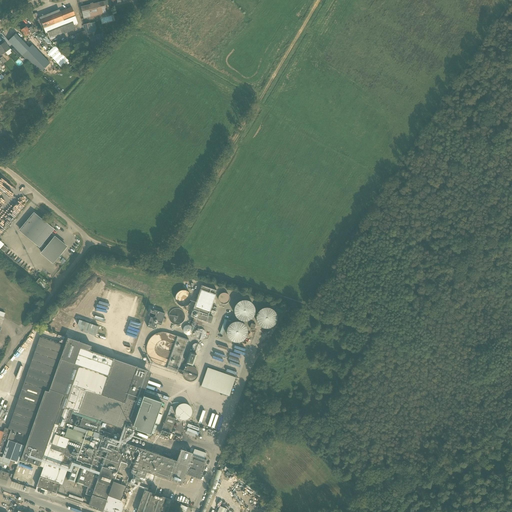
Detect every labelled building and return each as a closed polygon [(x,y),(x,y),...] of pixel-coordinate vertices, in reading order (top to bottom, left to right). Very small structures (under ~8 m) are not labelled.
[(106,14),(105,11),(103,2),(81,7),(84,19),(106,14)] [(40,20),(46,33),(61,27),(64,34),(76,29),(74,25),(78,24),(75,16),(72,7),(40,20)] [(90,23),(83,24),(86,35),(88,34),(92,33),(90,23)] [(22,34),(23,33),(25,36),(30,32),(32,34),(35,32),(31,27),(29,29),(28,29),(26,26),(21,30),(21,31),(22,34)] [(9,41),(20,53),(27,47),(16,35),(9,41)] [(89,38),(94,54),(101,52),(95,36),(89,38)] [(5,53),(10,49),(5,42),(0,45),(5,53)] [(14,48),(11,50),(18,57),(20,55),(14,48)] [(22,200),(2,184),(0,187),(0,208),(10,216),(22,200)] [(41,252),(49,260),(53,263),(66,247),(53,236),(54,235),(51,232),(53,229),(40,218),(36,223),(32,219),(21,232),(39,247),(43,243),(46,246),(41,252)] [(0,240),(0,248),(5,252),(8,248),(4,244),(4,243),(0,240)] [(201,285),(190,316),(211,323),(213,317),(208,315),(217,290),(201,285)] [(183,290),(181,290),(179,291),(177,292),(176,294),(175,296),(175,298),(175,300),(176,302),(177,304),(179,305),(181,306),(182,306),(184,306),(186,306),(187,305),(189,304),(190,303),(191,302),(191,300),(191,298),(191,296),(190,294),(189,292),(188,291),(186,291),(184,290),(183,290)] [(228,293),(221,295),(223,302),(230,300),(228,293)] [(239,301),(237,303),(235,305),(234,307),(234,310),(234,313),(235,315),(236,317),(237,319),(239,320),(241,320),(243,321),(246,321),(248,320),(251,319),(252,317),(254,315),(255,312),(255,310),(254,307),(253,305),(251,303),(249,301),(247,300),(244,300),(241,300),(239,301)] [(256,316),(256,318),(256,321),(257,323),(259,325),(261,327),(262,328),(264,328),(266,328),(269,328),(271,327),(273,326),(275,324),(276,321),(277,319),(277,316),(276,314),(275,311),(273,310),(270,308),(268,308),(265,307),(263,308),(260,309),(258,311),(257,313),(256,316)] [(173,309),(171,310),(169,313),(169,314),(168,316),(168,318),(169,319),(170,321),(171,323),(173,324),(175,325),(177,325),(177,327),(180,326),(180,324),(181,323),(183,322),(184,320),(185,318),(185,317),(185,315),(184,313),(183,311),(182,310),(180,309),(178,308),(176,308),(173,309)] [(154,309),(148,326),(156,329),(158,324),(161,325),(165,313),(154,309)] [(83,320),(79,329),(98,336),(101,326),(83,320)] [(234,322),(231,323),(229,324),(228,326),(226,329),(226,331),(226,334),(227,337),(229,339),(231,341),(233,342),(236,342),(238,342),(241,342),(243,340),(245,338),(246,336),(247,334),(247,331),(247,328),(246,326),(244,324),(242,323),(239,322),(237,321),(234,322)] [(183,328),(183,329),(183,330),(184,331),(184,332),(185,333),(186,333),(186,334),(187,334),(188,334),(189,334),(190,334),(191,333),(192,333),(192,332),(193,332),(193,331),(193,330),(193,329),(193,328),(193,327),(193,326),(192,326),(192,325),(191,325),(191,324),(190,324),(189,324),(188,324),(187,324),(186,324),(185,325),(184,325),(184,326),(184,327),(183,327),(183,328)] [(206,334),(206,333),(206,332),(206,331),(205,331),(205,330),(204,330),(204,329),(203,329),(202,329),(202,328),(201,328),(200,328),(200,329),(199,329),(198,329),(198,330),(197,330),(197,331),(196,332),(196,333),(196,334),(196,335),(196,336),(197,336),(197,337),(198,338),(199,338),(199,339),(200,339),(201,339),(202,339),(203,338),(204,338),(205,337),(205,336),(206,336),(206,335),(206,334)] [(163,367),(177,372),(189,340),(177,336),(169,333),(164,332),(162,332),(160,332),(158,333),(154,334),(152,336),(150,339),(148,342),(147,345),(146,347),(146,351),(147,353),(148,356),(149,359),(151,361),(153,362),(155,363),(159,365),(163,367)] [(90,350),(91,346),(67,338),(64,346),(54,376),(49,391),(64,396),(59,410),(68,413),(68,411),(69,410),(127,430),(129,425),(132,427),(151,372),(90,350)] [(192,346),(192,347),(192,348),(193,349),(193,350),(194,350),(194,351),(195,351),(196,351),(197,351),(198,351),(199,350),(200,350),(200,349),(201,348),(201,347),(201,346),(201,345),(200,344),(200,343),(199,343),(198,342),(197,342),(196,342),(195,342),(194,343),(193,343),(193,344),(192,345),(192,346)] [(186,361),(197,365),(201,354),(190,350),(186,361)] [(198,373),(198,372),(198,371),(197,370),(197,369),(196,369),(196,368),(196,367),(195,367),(194,366),(193,366),(192,365),(191,365),(190,365),(189,365),(188,365),(187,366),(186,366),(186,367),(185,367),(184,368),(184,369),(183,369),(183,370),(183,371),(182,371),(182,372),(182,373),(182,374),(183,375),(183,376),(183,377),(184,377),(184,378),(185,379),(186,379),(186,380),(187,380),(188,380),(189,380),(190,381),(191,381),(192,380),(193,380),(194,380),(194,379),(195,379),(196,378),(197,377),(197,376),(198,375),(198,374),(198,373)] [(231,395),(237,376),(209,367),(203,387),(231,395)] [(54,423),(56,419),(59,410),(64,396),(49,391),(44,389),(39,403),(38,405),(28,436),(24,446),(25,446),(20,461),(39,467),(39,466),(43,468),(46,458),(43,457),(54,423)] [(144,395),(133,426),(136,426),(135,429),(151,434),(162,402),(144,395)] [(179,419),(193,419),(194,404),(179,403),(179,419)] [(56,493),(59,483),(55,482),(60,467),(71,471),(67,480),(88,487),(85,494),(90,496),(99,472),(100,472),(88,504),(102,509),(101,511),(103,511),(103,510),(109,511),(121,511),(126,501),(121,500),(133,467),(143,471),(150,451),(127,443),(129,435),(125,433),(122,442),(110,437),(111,434),(100,429),(102,423),(83,417),(68,411),(68,413),(59,410),(56,419),(54,423),(43,457),(46,458),(43,468),(37,486),(48,490),(47,492),(50,493),(50,491),(56,493)] [(176,418),(167,415),(162,427),(172,431),(176,418)] [(8,440),(2,457),(0,456),(0,463),(8,466),(10,460),(15,462),(14,464),(17,465),(17,463),(23,445),(27,435),(20,433),(20,435),(15,434),(16,432),(10,430),(7,440),(8,440)] [(176,461),(150,451),(143,471),(182,484),(185,474),(200,479),(207,460),(204,459),(205,456),(193,453),(181,449),(176,461)] [(0,477),(7,480),(10,471),(5,469),(4,472),(1,470),(0,471),(0,477)] [(213,493),(220,471),(216,469),(201,511),(208,511),(214,494),(213,493)] [(136,511),(167,511),(172,500),(144,490),(136,511)]
